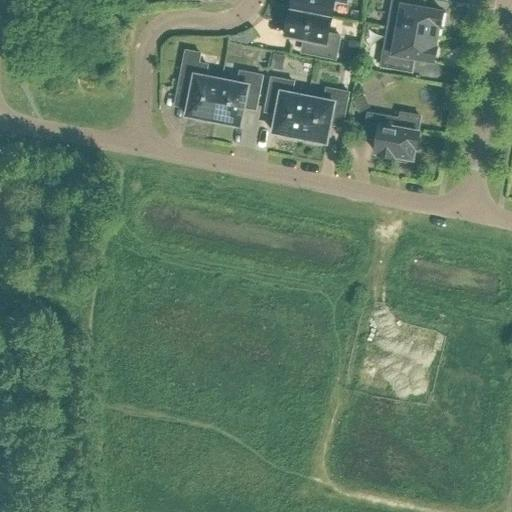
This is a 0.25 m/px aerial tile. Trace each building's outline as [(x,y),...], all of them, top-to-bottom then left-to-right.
[(293,0),(291,10),(332,18),(335,1),(347,3),(347,0),(293,0)] [(392,0),(388,28),(437,37),(439,28),(440,28),(443,12),(418,7),(419,0),(392,0)] [(329,34),(332,18),(291,10),(286,36),(309,41),(307,53),(337,59),(342,36),(329,34)] [(435,47),(437,37),(388,28),(381,67),(406,71),(409,58),(434,63),(437,47),(435,47)] [(214,121),(222,81),(205,77),(208,66),(199,64),(201,54),(186,51),(178,90),(192,93),(187,116),(214,121)] [(286,71),(288,57),(272,54),(270,68),(286,71)] [(222,81),(214,121),(240,127),(245,103),(257,106),(263,76),(240,72),(238,84),(222,81)] [(300,138),(308,98),(292,94),(294,83),(272,78),(266,108),(278,110),(273,133),(300,138)] [(59,85),(50,83),(48,94),(63,97),(65,86),(59,85)] [(308,98),(300,138),(327,144),(331,120),(343,123),(349,93),(327,89),(324,101),(308,98)] [(359,113),(370,107),(364,95),(353,101),(359,113)] [(418,132),(420,117),(401,113),(398,129),(382,126),(384,117),(368,114),(364,137),(378,140),(375,153),(379,154),(379,155),(395,158),(395,157),(413,160),(415,148),(416,149),(419,132),(418,132)]
